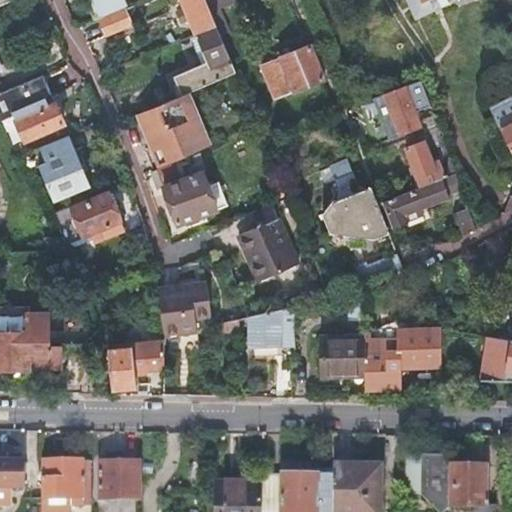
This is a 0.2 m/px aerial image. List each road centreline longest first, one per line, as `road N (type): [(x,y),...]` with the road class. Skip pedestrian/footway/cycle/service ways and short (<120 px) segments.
road 1 (unclassified): [(511,421),(0,410)]
road 2 (unclassified): [(511,229),(426,259),(397,247),(300,0)]
road 3 (unclassified): [(49,0),(115,157)]
